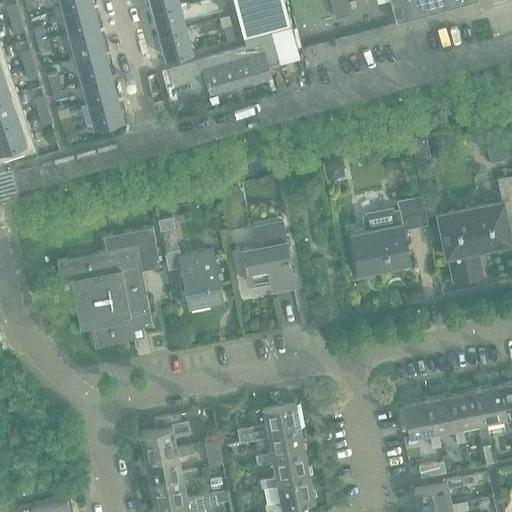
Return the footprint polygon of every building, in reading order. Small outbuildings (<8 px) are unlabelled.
[(36,5),(34,0),(23,0),(26,8),(36,5)] [(59,0),(62,8),(90,1),(89,0),(59,0)] [(149,0),(152,10),(178,3),(177,0),(149,0)] [(225,7),(223,0),(213,0),(216,9),(225,7)] [(259,8),(271,4),(283,1),(282,0),(232,0),(236,14),(248,11),(259,8)] [(390,0),(396,21),(474,0),(390,0)] [(62,8),(68,31),(96,24),(90,1),(62,8)] [(289,24),(283,1),(271,4),(277,27),(289,24)] [(4,5),(8,20),(19,16),(15,2),(4,5)] [(152,10),(158,33),(184,26),(178,3),(152,10)] [(266,30),(277,27),(271,4),(259,8),(266,30)] [(253,33),(266,30),(259,8),(248,11),(253,33)] [(242,36),(253,33),(248,11),(236,14),(242,36)] [(23,30),(19,16),(8,20),(12,34),(23,30)] [(31,27),(35,39),(46,37),(42,24),(31,27)] [(68,31),(74,55),(102,48),(96,24),(68,31)] [(224,41),(233,38),(230,25),(221,28),(224,41)] [(190,50),(184,26),(158,33),(164,56),(190,50)] [(51,52),(46,37),(35,39),(40,56),(51,52)] [(266,65),(279,61),(273,37),(258,41),(260,49),(201,65),(199,57),(165,66),(169,82),(189,77),(191,85),(204,81),(205,84),(207,83),(209,90),(228,85),(228,86),(269,75),(266,65)] [(18,52),(22,66),(32,62),(28,48),(18,52)] [(74,55),(80,76),(108,69),(102,48),(74,55)] [(37,77),(32,62),(22,66),(26,80),(37,77)] [(45,73),(48,84),(60,81),(56,69),(45,73)] [(80,76),(86,101),(114,93),(108,69),(80,76)] [(0,72),(0,97),(8,95),(1,72),(0,72)] [(64,98),(60,81),(48,84),(53,101),(64,98)] [(121,117),(114,93),(86,101),(92,125),(121,117)] [(0,97),(0,124),(16,119),(8,95),(0,97)] [(32,99),(36,112),(46,109),(43,96),(32,99)] [(172,116),(174,115),(187,112),(185,104),(178,100),(169,102),(171,114),(172,116)] [(50,122),(46,109),(36,112),(40,125),(50,122)] [(62,132),(73,130),(69,117),(59,120),(62,132)] [(0,148),(23,141),(16,119),(0,124),(0,148)] [(426,135),(411,139),(412,143),(415,157),(429,155),(426,139),(426,135)] [(487,139),(492,160),(509,156),(504,135),(487,139)] [(341,159),(325,163),(326,165),(328,179),(344,176),(341,161),(341,159)] [(508,226),(511,225),(511,173),(497,177),(501,199),(437,213),(438,214),(446,254),(448,254),(454,281),(483,275),(477,247),(495,244),(495,246),(508,244),(508,241),(511,240),(508,226)] [(433,192),(421,195),(422,196),(426,216),(438,214),(437,213),(433,192)] [(360,217),(363,231),(350,233),(357,270),(408,259),(402,228),(427,223),(426,216),(422,196),(396,201),(398,209),(391,210),(390,207),(364,213),(360,217)] [(172,215),(159,218),(161,228),(174,226),(172,215)] [(271,286),(294,281),(281,219),(251,225),(254,243),(241,246),(244,261),(242,261),(243,266),(245,266),(248,281),(269,277),(271,286)] [(149,269),(158,267),(150,226),(101,236),(104,251),(55,261),(59,281),(68,279),(78,329),(89,327),(93,347),(133,338),(132,329),(151,325),(140,266),(148,264),(149,269)] [(188,304),(222,297),(212,246),(178,253),(177,249),(163,252),(167,268),(180,265),(188,304)] [(511,379),(500,382),(507,416),(510,415),(511,423),(511,379)] [(500,382),(476,387),(483,420),(486,420),(502,417),(505,432),(511,430),(511,423),(510,415),(507,416),(500,382)] [(476,387),(452,392),(458,425),(461,424),(478,421),(481,436),(489,435),(486,420),(483,420),(476,387)] [(452,392),(428,396),(434,430),(437,429),(453,426),(456,441),(464,440),(461,424),(458,425),(452,392)] [(440,444),(437,429),(434,430),(428,396),(403,401),(409,435),(429,431),(432,446),(440,444)] [(239,440),(267,435),(267,432),(300,426),(295,400),(262,406),(265,422),(237,428),(239,440)] [(180,411),(170,413),(172,422),(182,420),(180,411)] [(170,413),(153,417),(155,427),(172,424),(172,422),(170,413)] [(139,431),(144,457),(178,450),(177,446),(174,430),(188,427),(186,419),(182,420),(172,422),(172,424),(155,427),(139,431)] [(257,462),(272,459),(272,457),(305,450),(300,426),(267,432),(267,435),(271,451),(256,454),(257,462)] [(481,436),(480,437),(482,445),(490,443),(489,435),(481,436)] [(144,457),(149,480),(182,473),(182,470),(178,454),(193,451),(191,443),(177,446),(178,450),(144,457)] [(257,462),(262,486),(277,483),(277,481),(310,475),(305,450),(272,457),(272,459),(257,462)] [(421,476),(446,471),(443,460),(418,465),(421,476)] [(149,480),(154,504),(187,498),(186,495),(183,479),(198,476),(196,468),(182,470),(182,473),(149,480)] [(220,475),(209,478),(211,488),(222,486),(220,475)] [(277,483),(262,486),(267,511),(282,508),(282,505),(314,499),(310,475),(277,481),(277,483)] [(414,487),(419,511),(420,511),(452,506),(452,503),(449,487),(464,484),(462,475),(447,478),(448,481),(414,487)] [(227,487),(216,489),(218,500),(229,498),(227,487)] [(216,489),(186,495),(187,498),(154,504),(155,511),(205,511),(204,505),(218,502),(218,500),(216,489)] [(32,508),(32,511),(73,511),(71,500),(32,508)] [(420,511),(453,511),(454,511),(469,508),(467,500),(452,503),(452,506),(420,511)]
